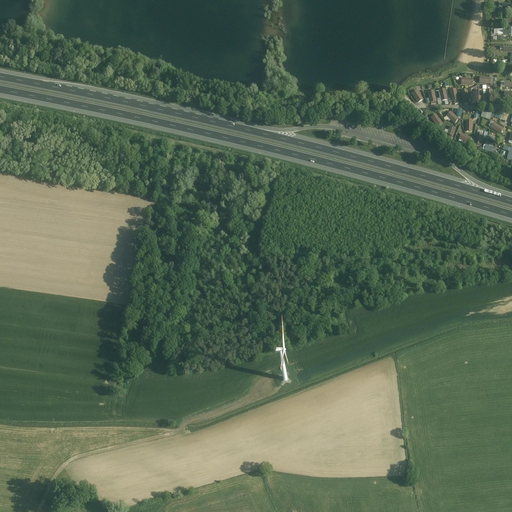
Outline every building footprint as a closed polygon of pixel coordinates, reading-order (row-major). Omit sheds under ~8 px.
[(507,0),(498,0),(499,9),(503,9),(503,6),(507,6),(507,0)] [(493,78),(480,76),(479,83),(492,85),(493,78)] [(445,89),(439,91),(442,101),(448,99),(445,89)] [(456,89),(450,90),(453,103),(459,101),(456,89)] [(417,90),(412,94),(418,103),(423,99),(417,90)] [(434,91),(428,92),(430,102),(436,101),(434,91)] [(481,117),(490,120),(492,113),(483,110),(481,117)] [(446,116),(455,124),(459,119),(451,111),(446,116)] [(502,133),(504,127),(491,121),(488,127),(502,133)] [(453,136),(456,128),(451,126),(447,134),(453,136)] [(394,138),(395,133),(379,129),(378,134),(394,138)] [(462,133),(459,140),(469,144),(472,138),(462,133)] [(495,137),(496,135),(490,133),(487,139),(497,143),(498,139),(495,137)] [(482,150),(494,153),(495,148),(484,145),(482,150)] [(507,159),(511,160),(511,148),(504,146),(503,150),(509,151),(507,159)]
